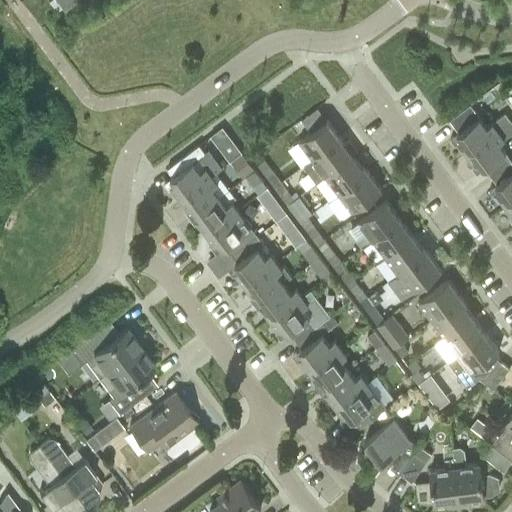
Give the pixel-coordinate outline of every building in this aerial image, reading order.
[(77,0),(59,0),(65,9),(77,0)] [(459,133),(450,139),(455,146),(457,145),(465,156),(498,131),(511,122),(505,113),(487,127),(472,108),(467,111),(451,123),(459,133)] [(311,160),(340,139),(327,121),(298,142),(311,160)] [(498,131),(465,156),(474,167),(472,168),(477,175),(485,168),(491,177),(511,162),(511,161),(511,160),(506,153),(499,143),(511,133),(511,123),(511,122),(498,131)] [(222,128),(210,137),(220,150),(232,141),(222,128)] [(348,141),(344,144),(340,139),(311,160),(304,166),(316,183),(324,177),(353,156),(357,153),(348,141)] [(172,178),(164,184),(169,191),(170,189),(179,200),(212,176),(221,168),(208,150),(203,153),(198,146),(166,170),(172,178)] [(243,179),(246,177),(255,170),(243,154),(231,163),(243,179)] [(363,165),(361,167),(353,156),(324,177),(337,194),(368,172),(363,165)] [(275,187),(281,182),(264,159),(258,164),(275,187)] [(497,185),(489,191),(494,198),(495,196),(504,208),(511,201),(511,161),(511,162),(491,177),(497,185)] [(258,195),(267,188),(255,170),(246,177),(258,195)] [(329,201),(328,201),(339,217),(344,218),(351,213),(365,202),(381,190),(368,172),(337,194),(329,201)] [(212,188),(218,184),(212,176),(179,200),(187,211),(185,213),(190,219),(219,197),(212,188)] [(294,200),(294,199),(281,182),(275,187),(288,204),(294,200)] [(258,195),(257,196),(266,209),(277,201),(267,188),(258,195)] [(308,216),(312,213),(299,196),(294,199),(294,200),(288,204),(300,221),(301,221),(308,216)] [(230,202),(226,206),(219,197),(190,219),(195,225),(196,224),(204,235),(237,211),(230,202)] [(350,228),(350,233),(356,241),(361,248),(362,247),(371,240),(400,219),(387,201),(370,213),(358,222),(350,228)] [(256,236),(249,227),(237,211),(204,235),(213,246),(211,247),(216,254),(226,247),(232,255),(256,236)] [(286,214),(276,222),(285,235),(296,227),(286,214)] [(318,244),(325,239),(308,216),(301,221),(318,244)] [(384,258),(413,236),(400,219),(371,240),(384,258)] [(238,263),(228,270),(233,277),(235,275),(243,287),(276,262),(269,253),(264,257),(257,248),(262,244),(256,236),(232,255),(238,263)] [(423,246),(421,247),(413,236),(384,258),(397,275),(387,282),(428,252),(423,246)] [(309,264),(319,256),(306,239),(297,246),(309,264)] [(335,267),(342,262),(325,239),(318,244),(335,267)] [(400,300),(441,270),(428,252),(387,282),(400,300)] [(322,281),(332,274),(319,256),(309,264),(322,281)] [(276,262),(243,287),(251,298),(250,299),(254,305),(284,283),(291,277),(283,267),(281,268),(276,262)] [(348,285),(355,280),(342,262),(335,267),(348,285)] [(361,302),(367,297),(355,280),(348,285),(361,302)] [(431,321),(462,298),(448,280),(417,303),(431,321)] [(296,288),(290,292),(284,283),(254,305),(259,311),(261,310),(269,321),(302,296),(296,288)] [(302,296),(269,321),(277,332),(275,333),(281,340),(290,333),(296,341),(330,316),(317,298),(308,304),(302,297),(302,296)] [(378,325),(384,320),(367,297),(361,302),(378,325)] [(465,306),(466,304),(462,298),(431,321),(444,338),(473,317),(465,306)] [(322,335),(338,324),(332,315),(331,316),(330,316),(296,341),(302,349),(292,356),(297,363),(299,362),(307,373),(340,348),(334,340),(329,344),(322,335)] [(390,315),(384,320),(378,325),(394,348),(401,343),(407,338),(390,315)] [(456,356),(485,334),(473,317),(444,338),(456,356)] [(99,328),(71,350),(78,359),(81,363),(85,360),(99,379),(141,347),(126,328),(119,334),(109,341),(99,328)] [(375,349),(383,343),(374,331),(367,337),(375,349)] [(494,355),(499,352),(485,334),(456,356),(457,356),(449,362),(466,386),(478,377),(484,382),(500,361),(494,355)] [(388,366),(396,361),(383,343),(375,349),(388,366)] [(401,343),(394,348),(401,357),(408,352),(401,343)] [(141,347),(99,379),(112,397),(108,400),(118,414),(131,404),(147,392),(138,380),(147,372),(155,366),(141,347)] [(341,360),(347,356),(340,348),(307,373),(316,384),(314,385),(319,391),(348,369),(341,360)] [(493,389),(509,367),(500,361),(484,382),(493,389)] [(360,375),(355,379),(348,369),(319,391),(323,397),(325,396),(333,407),(366,383),(360,375)] [(418,384),(425,379),(417,370),(411,375),(418,384)] [(425,394),(432,389),(425,379),(418,384),(425,394)] [(42,383),(32,391),(38,399),(44,406),(46,405),(59,423),(67,417),(54,399),(49,392),(42,383)] [(363,425),(386,409),(366,383),(333,407),(342,418),(340,420),(345,426),(354,419),(360,427),(363,425)] [(195,415),(189,412),(174,392),(129,426),(147,450),(160,440),(165,446),(197,422),(193,418),(195,415)] [(0,437),(13,428),(0,410),(0,437)] [(511,413),(496,434),(491,430),(484,439),(491,444),(511,460),(511,413)] [(93,450),(123,428),(114,417),(109,421),(84,439),(93,450)] [(420,446),(411,439),(394,417),(385,424),(365,439),(366,440),(364,453),(377,455),(382,461),(398,449),(411,459),(420,446)] [(53,439),(52,437),(51,437),(49,437),(47,437),(37,444),(87,510),(95,504),(96,502),(97,501),(98,499),(99,498),(99,496),(99,494),(98,492),(97,491),(93,485),(98,481),(101,484),(102,484),(83,458),(73,465),(56,442),(53,439)] [(83,511),(87,510),(37,444),(29,450),(28,452),(27,454),(27,455),(28,457),(30,462),(48,485),(39,491),(54,511),(56,511),(61,509),(63,511),(83,511)] [(503,471),(511,460),(491,444),(482,455),(503,471)] [(423,466),(432,454),(420,446),(411,459),(401,474),(412,482),(423,466)] [(466,465),(464,451),(461,448),(453,449),(460,507),(471,505),(470,499),(484,498),(483,496),(492,495),(499,489),(497,478),(489,475),(481,476),(479,463),(466,465)] [(449,508),(460,507),(453,449),(452,449),(453,457),(444,458),(445,468),(430,469),(432,481),(416,483),(418,500),(426,503),(434,502),(434,504),(448,502),(449,508)] [(255,511),(261,508),(240,481),(218,497),(222,502),(209,511),(255,511)] [(0,511),(20,511),(21,511),(6,492),(0,500),(0,507),(1,509),(0,510),(0,511)]
